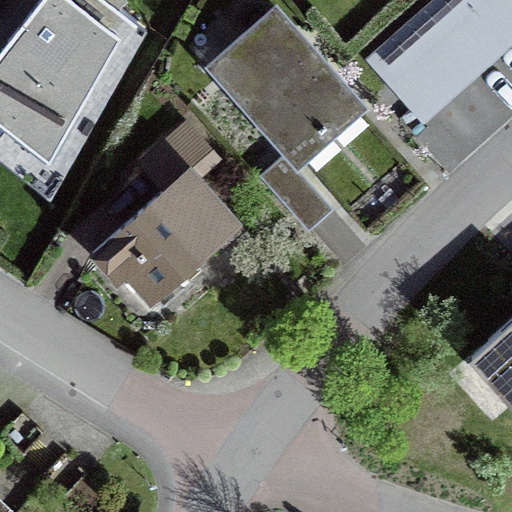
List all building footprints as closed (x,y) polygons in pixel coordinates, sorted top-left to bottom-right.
[(115,0),(39,0),(0,49),(0,156),(40,188),(136,18),(115,0)] [(511,41),(511,0),(441,0),(370,61),(420,119),(511,41)] [(352,108),(266,10),(202,66),(281,156),(288,164),(352,108)] [(162,183),(82,256),(103,279),(112,271),(140,301),(231,218),(205,189),(225,170),(182,123),(142,161),(162,183)] [(281,156),(263,172),(308,223),(327,207),(288,164),(281,156)] [(511,306),(470,344),(511,391),(511,306)] [(0,511),(13,511),(0,498),(0,511)]
